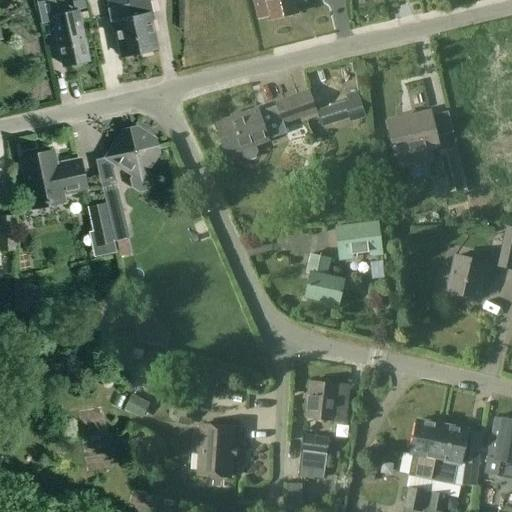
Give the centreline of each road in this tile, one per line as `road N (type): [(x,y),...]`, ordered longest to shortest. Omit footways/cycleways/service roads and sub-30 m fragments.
road 1 (residential): [(511,393),(327,349),(265,324),(159,91)]
road 2 (residential): [(159,91),(511,7)]
road 3 (residential): [(0,128),(159,91)]
